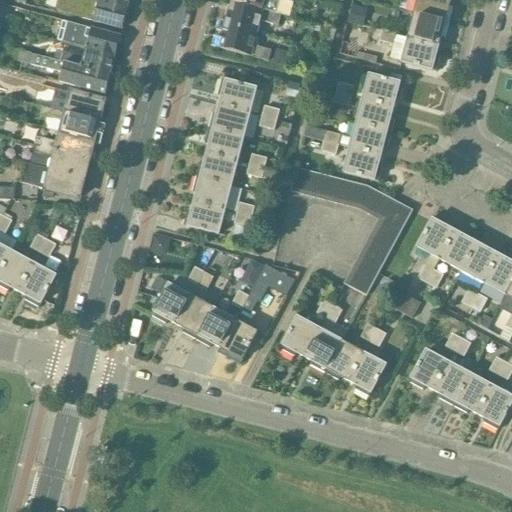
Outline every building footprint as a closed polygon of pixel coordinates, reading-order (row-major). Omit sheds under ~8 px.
[(82,16),(81,19),(123,29),(128,10),(89,0),(58,0),(56,11),(72,15),(73,13),(82,16)] [(89,0),(128,10),(130,0),(89,0)] [(232,0),(231,5),(263,13),(263,12),(277,16),(281,2),(279,1),(279,0),(232,0)] [(450,8),(451,0),(418,0),(414,15),(450,24),(454,9),(450,8)] [(328,13),(328,12),(338,15),(340,7),(330,4),(330,5),(318,2),(317,10),(328,13)] [(226,27),(257,35),(260,24),(278,29),(281,17),(263,12),(263,13),(231,5),(226,27)] [(0,28),(3,29),(9,8),(0,6),(0,28)] [(363,27),(368,10),(352,6),(347,23),(363,27)] [(439,47),(441,39),(445,40),(450,24),(414,15),(408,39),(439,47)] [(86,50),(116,58),(121,37),(71,25),(62,22),(57,42),(59,42),(86,50)] [(397,36),(397,35),(399,26),(385,22),(382,32),(397,36)] [(254,48),(257,35),(226,27),(220,51),(292,69),(295,54),(272,49),(271,53),(254,48)] [(331,51),(336,32),(325,29),(320,48),(331,51)] [(371,40),(380,42),(394,46),(397,36),(382,32),(374,30),(371,40)] [(437,56),(439,47),(408,39),(401,64),(437,73),(441,57),(437,56)] [(61,64),(111,77),(116,58),(86,50),(84,58),(64,53),(61,64)] [(45,60),(31,56),(25,54),(22,65),(63,75),(60,85),(107,96),(111,77),(52,61),(45,60)] [(364,100),(395,109),(398,101),(401,102),(406,85),(370,75),(364,100)] [(219,107),(252,115),(258,91),(222,81),(218,97),(222,98),(219,107)] [(302,86),(290,83),(287,96),(299,99),(302,86)] [(340,83),(337,93),(353,97),(355,87),(340,83)] [(56,92),(51,111),(99,124),(104,104),(56,92)] [(350,107),(353,97),(337,93),(335,103),(350,107)] [(393,118),(395,109),(364,100),(357,125),(393,134),(397,119),(393,118)] [(246,139),(252,115),(219,107),(217,115),(213,114),(209,130),(246,139)] [(94,142),(99,124),(51,111),(43,108),(40,116),(47,118),(44,129),(62,134),(94,142)] [(265,108),(262,118),(277,122),(279,112),(265,108)] [(277,122),(262,118),(260,129),(274,132),(277,122)] [(339,147),(351,150),(351,149),(382,158),(385,149),(388,150),(393,134),(357,125),(354,138),(306,126),(303,137),(324,143),(322,152),(337,156),(339,147)] [(209,146),(207,155),(239,164),(246,139),(209,130),(205,145),(209,146)] [(89,162),(94,142),(62,134),(59,144),(40,139),(39,142),(36,141),(35,147),(41,149),(89,162)] [(30,166),(52,172),(84,181),(89,162),(41,149),(35,147),(30,166)] [(380,166),(382,158),(351,149),(351,150),(344,174),(380,183),(384,167),(380,166)] [(233,189),(239,164),(207,155),(204,164),(201,163),(196,179),(233,189)] [(253,156),(250,166),(265,170),(267,160),(253,156)] [(79,200),(84,181),(52,172),(30,166),(26,165),(21,184),(47,192),(79,200)] [(262,180),(265,170),(250,166),(247,177),(262,180)] [(479,168),(466,189),(492,204),(505,183),(479,168)] [(303,196),(309,173),(297,170),(291,193),(303,196)] [(314,199),(320,176),(309,173),(303,196),(314,199)] [(326,201),(332,179),(320,176),(314,199),(326,202),(326,201)] [(233,189),(196,179),(193,194),(196,195),(193,204),(226,213),(233,189)] [(343,181),(332,179),(326,201),(326,202),(337,205),(338,201),(343,181)] [(350,201),(354,184),(343,181),(338,201),(337,205),(349,208),(350,201)] [(368,188),(354,184),(350,201),(349,208),(360,210),(368,188)] [(17,202),(17,189),(16,188),(0,187),(0,201),(12,202),(17,202)] [(360,210),(368,215),(376,201),(380,194),(368,188),(360,210)] [(368,215),(380,221),(390,201),(391,200),(380,194),(376,201),(368,215)] [(391,227),(402,206),(391,200),(390,201),(380,221),(391,227)] [(188,211),(184,228),(220,237),(226,213),(193,204),(192,212),(188,211)] [(237,216),(252,219),(255,209),(240,205),(237,216)] [(391,227),(402,233),(414,212),(402,206),(391,227)] [(249,229),(252,219),(237,216),(235,225),(249,229)] [(4,217),(0,224),(0,232),(5,235),(12,222),(4,217)] [(441,261),(456,233),(448,228),(450,225),(435,217),(418,249),(441,261)] [(375,230),(397,243),(402,233),(391,227),(380,221),(375,230)] [(392,252),(397,243),(375,230),(370,239),(392,252)] [(480,241),(466,234),(464,237),(456,233),(441,261),(462,273),(480,241)] [(41,255),(48,242),(38,236),(31,249),(41,255)] [(161,248),(169,250),(171,242),(155,238),(151,254),(159,256),(161,248)] [(387,261),(392,252),(370,239),(365,248),(387,261)] [(494,249),(480,241),(462,273),(484,285),(500,257),(492,252),(494,249)] [(48,242),(41,255),(49,259),(56,246),(48,242)] [(0,246),(0,277),(13,253),(0,246)] [(382,270),(387,261),(365,248),(360,258),(382,270)] [(0,287),(10,293),(11,289),(20,294),(36,265),(13,253),(0,277),(0,287)] [(508,261),(500,257),(484,285),(507,297),(511,287),(511,258),(510,258),(508,261)] [(377,279),(382,270),(360,258),(355,267),(377,279)] [(57,277),(36,265),(20,294),(27,298),(26,301),(40,309),(57,277)] [(372,288),(377,279),(355,267),(350,276),(372,288)] [(427,286),(434,273),(425,268),(418,281),(427,286)] [(197,288),(204,274),(196,269),(188,283),(197,288)] [(434,273),(427,286),(436,291),(443,278),(434,273)] [(204,274),(197,288),(207,293),(214,279),(204,274)] [(350,276),(345,285),(367,297),(372,288),(350,276)] [(168,322),(176,326),(191,298),(169,286),(170,284),(158,278),(151,290),(163,296),(152,317),(166,325),(168,322)] [(249,298),(241,312),(251,317),(258,303),(260,304),(269,288),(257,282),(249,298)] [(471,310),(478,296),(469,292),(462,305),(471,310)] [(241,312),(249,298),(240,293),(232,307),(241,312)] [(399,294),(391,309),(413,321),(421,306),(399,294)] [(478,296),(471,310),(480,315),(487,302),(478,296)] [(213,310),(191,298),(176,326),(184,330),(182,334),(196,342),(213,310)] [(325,321),(333,308),(325,303),(317,317),(325,321)] [(333,308),(325,321),(336,327),(343,313),(333,308)] [(210,349),(212,346),(220,351),(236,322),(213,310),(196,342),(210,349)] [(305,360),(320,331),(298,319),(281,351),(296,359),(298,357),(305,360)] [(259,335),(236,322),(220,351),(227,355),(226,358),(241,366),(259,335)] [(370,345),(377,331),(369,327),(361,340),(370,345)] [(342,343),(320,331),(305,360),(313,365),(311,368),(325,375),(342,343)] [(377,331),(370,345),(380,351),(387,337),(377,331)] [(455,354),(462,341),(453,335),(446,349),(455,354)] [(462,341),(455,354),(465,359),(472,346),(462,341)] [(342,343),(325,375),(340,383),(341,380),(349,384),(364,355),(342,343)] [(427,353),(410,384),(425,392),(427,390),(434,393),(449,365),(427,353)] [(355,392),(370,400),(387,368),(364,355),(349,384),(357,388),(355,392)] [(497,359),(490,373),(500,378),(507,365),(497,359)] [(434,393),(442,397),(440,401),(454,409),(472,377),(449,365),(434,393)] [(511,375),(511,367),(507,365),(500,378),(508,383),(511,375)] [(494,389),(472,377),(454,409),(468,416),(470,413),(478,418),(494,389)] [(511,408),(511,398),(494,389),(478,418),(485,422),(484,425),(499,433),(511,408)]
